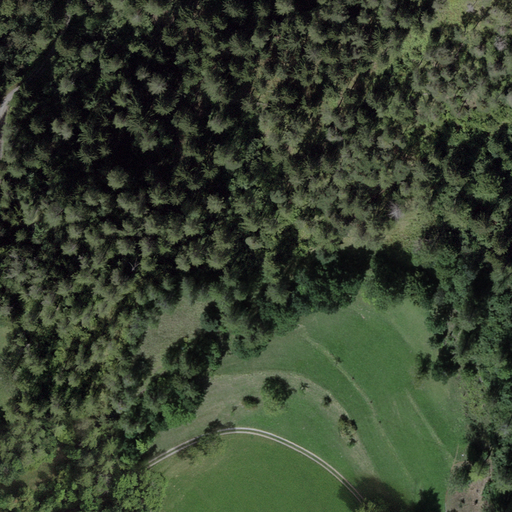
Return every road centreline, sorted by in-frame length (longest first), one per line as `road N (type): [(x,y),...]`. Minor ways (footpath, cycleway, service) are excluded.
road 1 (track): [(370,511),(328,465),(244,429),(173,450),(63,511)]
road 2 (track): [(0,141),(5,100),(41,75),(67,25),(69,0)]
